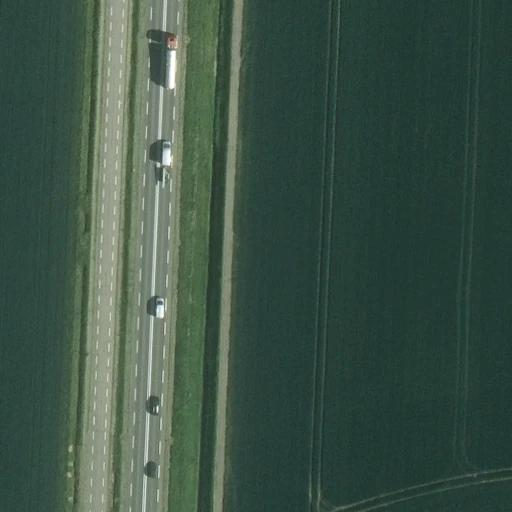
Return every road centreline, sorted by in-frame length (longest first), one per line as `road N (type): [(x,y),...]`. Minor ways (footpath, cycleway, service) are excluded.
road 1 (primary): [(141,511),(164,0)]
road 2 (unclassified): [(94,511),(116,0)]
